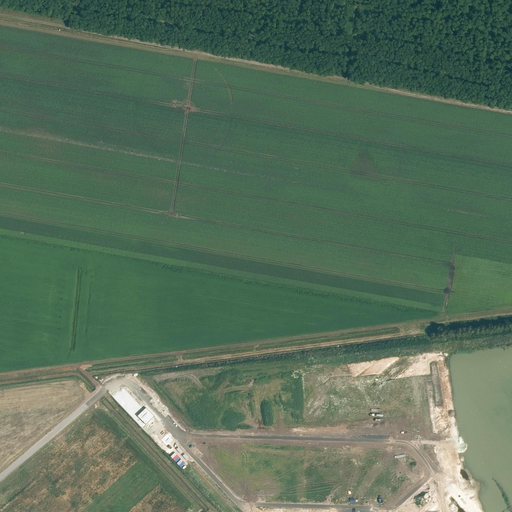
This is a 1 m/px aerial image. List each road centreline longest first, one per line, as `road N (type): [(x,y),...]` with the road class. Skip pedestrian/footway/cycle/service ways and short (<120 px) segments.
road 1 (track): [(511,313),(0,375)]
road 2 (track): [(421,324),(445,504),(435,511)]
